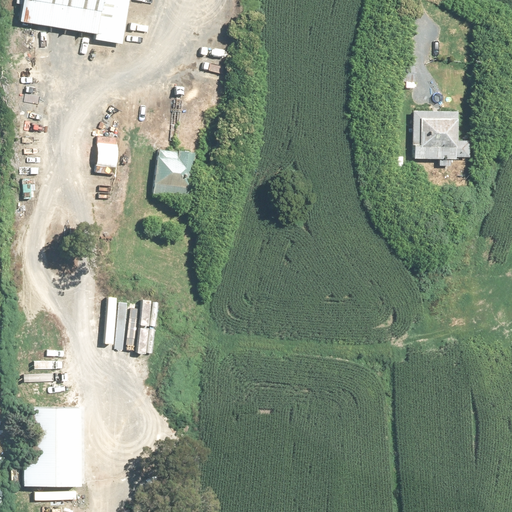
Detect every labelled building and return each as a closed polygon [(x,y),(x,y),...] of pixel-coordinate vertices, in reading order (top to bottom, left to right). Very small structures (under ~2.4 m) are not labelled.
[(127,0),(20,0),(17,20),(94,33),(93,39),(120,44),(127,0)] [(417,49),(417,31),(404,31),(404,49),(417,49)] [(394,81),(414,83),(415,64),(395,63),(394,81)] [(445,166),(448,166),(449,166),(449,159),(454,159),(454,157),(468,158),(468,141),(455,141),(455,112),(410,111),(410,145),(412,145),(412,159),(438,159),(438,166),(445,166)] [(176,151),(171,151),(156,149),(150,194),(184,198),(182,208),(190,209),(192,188),(188,188),(192,154),(190,153),(176,151)] [(76,486),(76,408),(20,408),(21,486),(60,486),(60,496),(48,496),(49,504),(75,504),(75,494),(80,494),(79,486),(76,486)]
